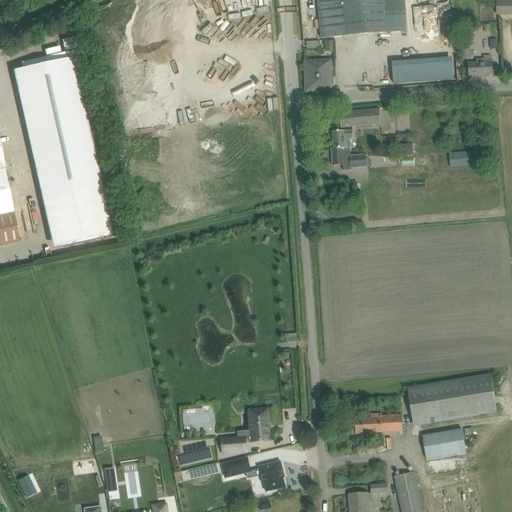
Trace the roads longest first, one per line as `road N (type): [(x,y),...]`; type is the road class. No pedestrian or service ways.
road 1 (unclassified): [(318,511),(290,101)]
road 2 (unclassified): [(290,101),(511,80)]
